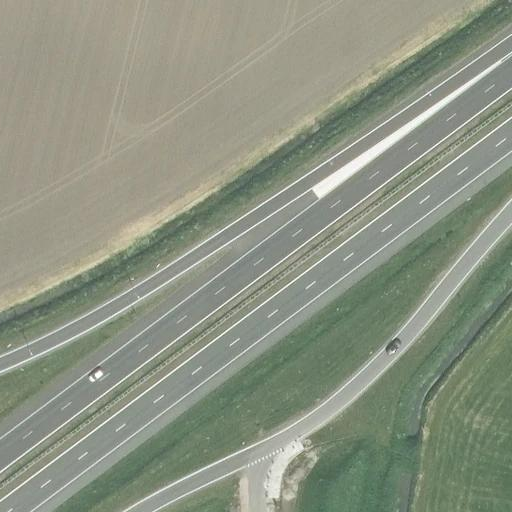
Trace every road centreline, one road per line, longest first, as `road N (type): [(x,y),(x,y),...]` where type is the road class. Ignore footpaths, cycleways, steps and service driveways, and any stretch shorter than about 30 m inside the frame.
road 1 (motorway): [(511,75),(0,465)]
road 2 (motorway): [(35,511),(511,146)]
road 3 (motorway): [(511,53),(106,313),(0,365)]
road 4 (motorway): [(278,445),(369,374),(511,215)]
